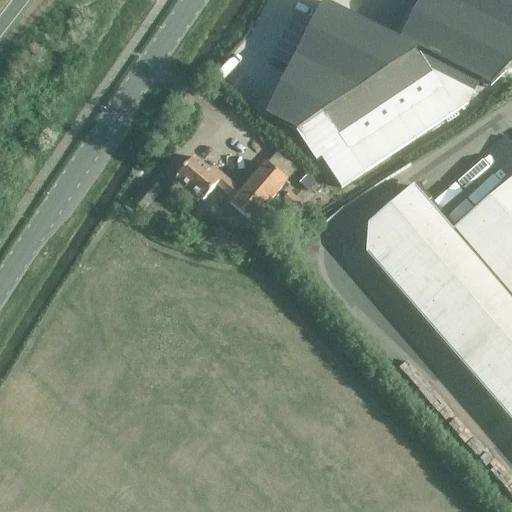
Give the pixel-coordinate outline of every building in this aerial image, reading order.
[(264,116),(295,132),(315,162),(321,158),(342,189),(363,175),(468,105),(469,104),(474,95),(474,94),(480,82),(480,83),(490,87),(511,66),(511,0),(420,0),(400,40),(378,29),(322,1),(264,116)] [(266,163),(241,192),(213,168),(210,171),(194,157),(176,179),(202,202),(216,186),(233,201),(229,205),(251,225),(288,183),(266,163)] [(312,173),(300,185),(308,193),(320,182),(312,173)] [(511,423),(511,180),(453,232),(413,186),(368,225),(366,254),(511,423)] [(149,181),(131,202),(143,213),(162,192),(149,181)] [(289,192),(282,200),(296,214),(304,205),(289,192)] [(471,452),(503,492),(511,484),(511,470),(488,439),(471,452)]
